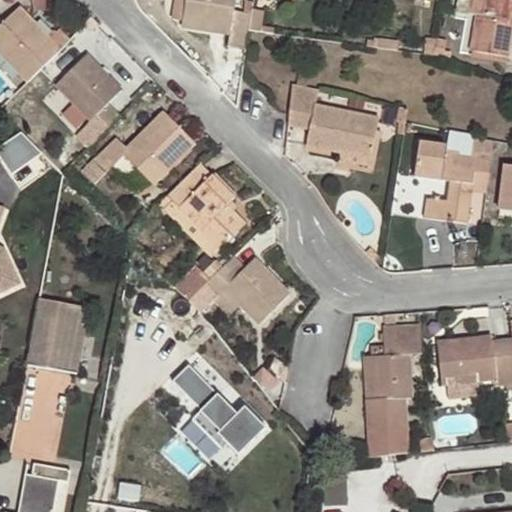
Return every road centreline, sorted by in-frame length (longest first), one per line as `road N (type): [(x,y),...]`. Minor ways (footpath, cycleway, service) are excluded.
road 1 (unclassified): [(293,199),(99,0)]
road 2 (unknown): [(124,344),(104,497),(155,511)]
road 3 (unclassified): [(293,199),(293,246),(340,298),(385,295)]
road 4 (unclassified): [(385,295),(293,199)]
road 5 (unclassified): [(511,285),(385,295)]
